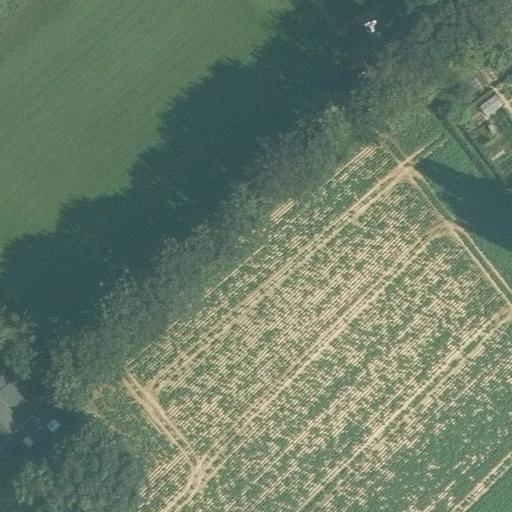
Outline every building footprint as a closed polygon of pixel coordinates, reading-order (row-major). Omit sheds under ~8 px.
[(464,62),(483,46),(472,33),(453,48),(464,62)] [(0,399),(0,442),(23,421),(0,399)] [(32,417),(22,427),(29,434),(39,425),(32,417)] [(54,430),(58,426),(53,421),(49,425),(54,430)] [(14,465),(15,465),(31,450),(21,438),(4,453),(14,465)]
